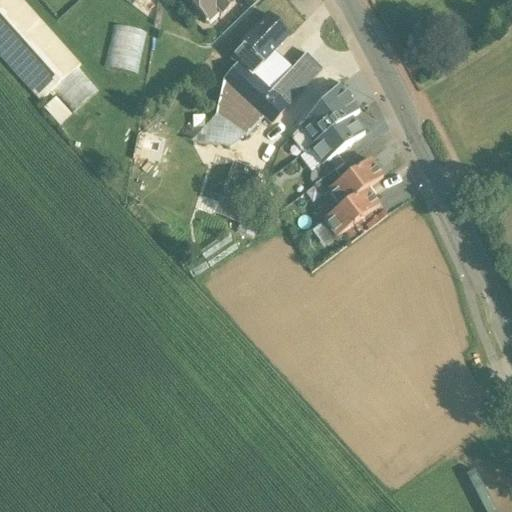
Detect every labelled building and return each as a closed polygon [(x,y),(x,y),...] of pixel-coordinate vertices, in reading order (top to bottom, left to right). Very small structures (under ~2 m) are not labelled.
[(85,76),(18,0),(0,0),(0,61),(43,111),(85,76)] [(183,0),(193,10),(192,11),(206,25),(214,17),(219,22),(233,9),(228,3),(231,0),(183,0)] [(289,38),(267,17),(240,45),(244,49),(262,66),(273,55),(289,38)] [(105,69),(139,73),(144,31),(110,27),(105,69)] [(262,66),(244,49),(231,62),(237,68),(240,65),(252,76),(262,66)] [(262,66),(252,76),(272,95),(292,73),(273,55),(262,66)] [(306,59),(292,73),(308,88),(321,74),(306,59)] [(252,76),(240,65),(237,68),(222,83),(222,84),(262,120),(270,127),(287,109),(272,95),(252,76)] [(292,73),(272,95),(287,109),(308,88),(292,73)] [(262,120),(222,84),(215,119),(244,139),(262,120)] [(333,85),(288,139),(306,152),(313,147),(300,130),(338,88),(333,85)] [(338,88),(300,130),(313,147),(313,148),(351,119),(351,120),(357,115),(338,88)] [(244,139),(215,119),(191,145),(228,150),(244,139)] [(351,119),(313,148),(313,147),(306,152),(318,168),(319,169),(333,158),(363,136),(351,120),(351,119)] [(333,158),(319,169),(318,168),(315,171),(323,181),(323,182),(334,174),(341,169),(333,158)] [(339,181),(325,192),(325,193),(339,211),(366,192),(381,181),(366,161),(339,181)] [(258,174),(232,164),(217,167),(200,212),(239,226),(258,174)] [(334,174),(323,182),(323,181),(313,189),(319,197),(325,193),(325,192),(339,181),(334,174)] [(366,192),(339,211),(321,224),(333,240),(378,207),(366,192)] [(211,268),(238,251),(228,236),(201,252),(211,268)] [(347,401),(339,408),(375,448),(383,441),(347,401)]
